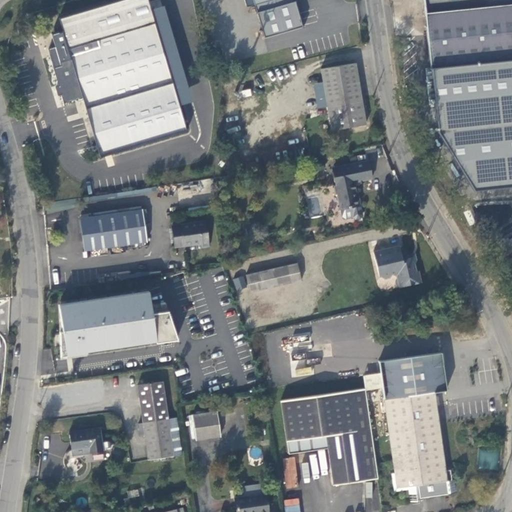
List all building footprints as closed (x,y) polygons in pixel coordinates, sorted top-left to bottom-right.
[(55,47),(48,49),(59,86),(56,87),(59,95),(61,94),(65,106),(66,105),(65,103),(82,97),(100,157),(187,131),(148,0),(117,0),(59,18),(63,30),(52,34),(55,47)] [(511,0),(423,0),(430,67),(511,58),(511,0)] [(320,69),(331,130),(366,124),(355,63),(320,69)] [(354,182),(359,181),(363,180),(372,179),(368,160),(334,167),(337,185),(334,186),(336,194),(337,194),(341,210),(342,216),(346,218),(353,217),(356,219),(361,218),(363,215),(358,196),(357,196),(354,182)] [(511,190),(501,203),(511,211),(511,190)] [(80,218),(85,250),(146,241),(142,209),(80,218)] [(210,245),(206,221),(172,226),(175,247),(201,243),(201,246),(210,245)] [(419,283),(415,264),(416,260),(415,256),(412,254),(408,254),(405,252),(401,253),(399,245),(373,251),(379,277),(381,276),(385,279),(390,278),(392,274),(397,276),(398,279),(396,282),(397,284),(399,286),(399,287),(419,283)] [(297,263),(246,275),(250,292),(301,280),(297,263)] [(243,276),(233,279),(237,290),(247,287),(243,276)] [(63,354),(176,344),(173,311),(153,312),(151,293),(58,302),(63,354)] [(378,361),(380,373),(382,387),(384,399),(395,473),(392,473),(395,491),(408,489),(410,502),(425,500),(425,497),(458,492),(456,479),(452,479),(451,469),(446,470),(434,392),(446,390),(441,352),(378,361)] [(56,362),(57,372),(67,371),(66,361),(56,362)] [(365,389),(382,387),(380,373),(363,375),(365,389)] [(138,424),(140,435),(144,435),(148,459),(173,456),(182,454),(177,418),(168,419),(162,381),(137,385),(143,423),(138,424)] [(326,436),(328,448),(333,485),(377,478),(365,388),(280,400),(287,453),(314,449),(312,438),(326,436)] [(217,411),(192,415),(195,439),(220,436),(217,411)] [(69,432),(72,450),(85,448),(86,453),(103,450),(100,427),(69,432)] [(314,449),(328,448),(326,436),(312,438),(314,449)] [(479,449),(477,467),(496,469),(498,451),(479,449)] [(294,456),(281,459),(287,489),(299,487),(294,456)] [(243,486),(245,496),(262,493),(260,483),(243,486)] [(267,511),(265,493),(262,493),(245,496),(235,497),(236,511),(267,511)] [(300,511),(298,497),(283,500),(285,511),(300,511)]
